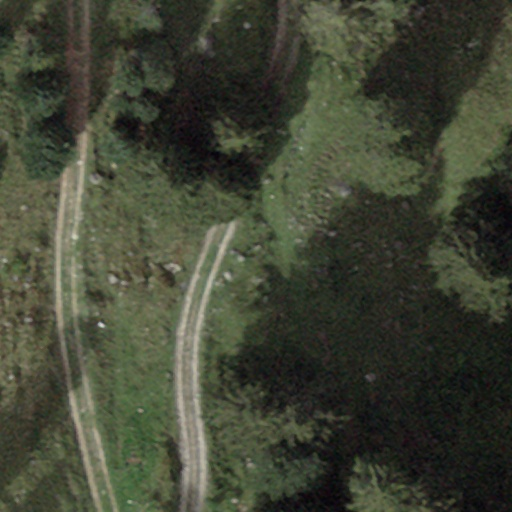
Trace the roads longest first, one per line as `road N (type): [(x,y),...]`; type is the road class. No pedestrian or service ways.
road 1 (track): [(196,511),(196,388),(213,270),(276,94),(294,0)]
road 2 (track): [(90,0),(87,156),(68,255),(72,349),(107,511)]
